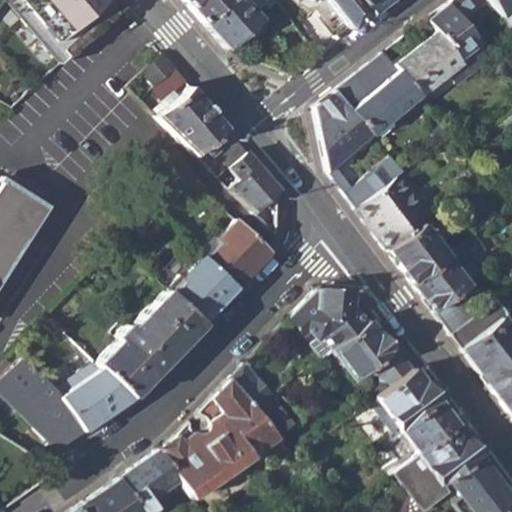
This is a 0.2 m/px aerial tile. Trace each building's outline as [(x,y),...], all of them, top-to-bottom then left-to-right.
[(0,0),(0,12),(48,70),(119,7),(113,0),(0,0)] [(181,0),(201,22),(223,0),(181,0)] [(223,0),(201,22),(224,48),(258,18),(241,0),(223,0)] [(325,0),(347,28),(348,27),(366,13),(355,0),(325,0)] [(355,0),(366,13),(382,0),(355,0)] [(446,0),(422,19),(430,30),(452,58),(472,42),(455,21),(471,9),(467,4),(471,0),(446,0)] [(511,1),(511,0),(485,0),(502,22),(511,15),(505,7),(511,1)] [(430,30),(387,64),(413,95),(442,73),(450,84),(484,58),(472,42),(452,58),(430,30)] [(147,90),(157,102),(168,92),(183,80),(159,53),(137,70),(151,86),(147,90)] [(378,53),(331,90),(366,134),(413,95),(387,64),(378,53)] [(150,115),(198,163),(230,136),(186,85),(173,97),(150,115)] [(334,168),(370,138),(366,134),(331,90),(310,105),(323,171),(330,165),(334,168)] [(146,111),(150,115),(173,97),(168,92),(157,102),(146,111)] [(272,185),(230,136),(198,163),(269,234),(272,185)] [(351,208),(384,251),(389,247),(419,224),(427,218),(395,175),(371,194),(351,208)] [(0,267),(40,204),(2,180),(0,184),(0,267)] [(341,194),(351,208),(371,194),(361,180),(341,194)] [(232,219),(212,240),(215,243),(202,259),(230,286),(264,251),(232,219)] [(391,262),(406,281),(442,255),(419,224),(389,247),(397,258),(391,262)] [(406,281),(445,333),(472,314),(455,290),(463,284),(453,270),(481,249),(470,234),(442,255),(406,281)] [(194,251),(198,256),(202,259),(215,243),(212,240),(209,237),(194,251)] [(160,289),(166,294),(195,323),(230,286),(202,259),(198,256),(194,251),(185,242),(150,279),(160,289)] [(384,251),(391,262),(397,258),(389,247),(384,251)] [(92,361),(96,365),(127,395),(195,323),(166,294),(160,289),(139,312),(136,309),(112,335),(115,338),(92,361)] [(306,327),(323,350),(360,322),(344,300),(344,292),(310,289),(283,318),(296,335),(306,327)] [(445,333),(485,387),(511,367),(511,336),(487,303),(472,314),(445,333)] [(323,350),(344,378),(364,364),(383,349),(382,347),(362,320),(360,322),(323,350)] [(357,391),(364,400),(369,397),(407,368),(388,343),(382,347),(383,349),(364,364),(374,378),(357,391)] [(20,358),(4,374),(0,377),(0,394),(54,450),(82,429),(56,395),(20,358)] [(222,381),(269,436),(286,423),(238,364),(222,381)] [(96,365),(56,395),(82,429),(124,398),(127,395),(96,365)] [(511,421),(511,367),(485,387),(511,422),(511,421)] [(373,414),(386,431),(392,426),(430,398),(407,368),(369,397),(375,406),(379,410),(373,414)] [(174,478),(187,497),(256,447),(265,459),(279,449),(269,436),(222,381),(193,410),(205,419),(207,425),(204,432),(195,436),(188,433),(185,428),(184,420),(163,442),(153,449),(174,478)] [(353,409),(359,418),(375,406),(369,397),(364,400),(353,409)] [(390,436),(405,456),(407,455),(448,423),(430,398),(392,426),(396,431),(390,436)] [(488,511),(505,499),(448,423),(407,455),(405,456),(387,471),(415,508),(439,490),(433,482),(441,476),(455,494),(446,501),(454,511),(488,511)] [(112,478),(136,511),(139,511),(149,505),(144,499),(174,478),(153,449),(112,478)] [(71,507),(74,511),(136,511),(112,478),(71,507)] [(511,511),(511,507),(505,499),(488,511),(511,511)]
